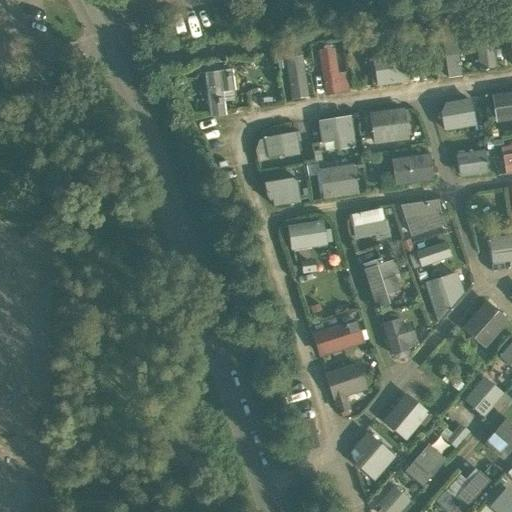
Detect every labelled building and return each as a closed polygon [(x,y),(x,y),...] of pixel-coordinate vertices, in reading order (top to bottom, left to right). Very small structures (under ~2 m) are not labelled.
[(438,48),(446,78),(464,73),(456,44),(438,48)] [(349,92),(346,70),(337,71),(335,46),(318,48),(323,95),(349,92)] [(478,68),(495,67),(494,48),(477,49),(478,68)] [(408,82),(407,54),(374,56),(375,84),(408,82)] [(305,56),(288,57),(291,98),(307,97),(305,56)] [(224,99),(235,99),(233,69),(207,71),(209,116),(225,115),(224,99)] [(495,121),(511,119),(511,90),(492,93),(495,121)] [(473,98),(442,101),(445,129),(476,125),(473,98)] [(376,144),(410,138),(404,106),(370,112),(376,144)] [(323,150),(356,147),(353,115),(320,118),(323,150)] [(264,134),(265,156),(299,154),(298,133),(264,134)] [(511,142),(502,144),(505,172),(511,171),(511,142)] [(457,151),(458,174),(488,173),(487,150),(457,151)] [(435,179),(430,152),(391,158),(396,185),(435,179)] [(320,167),(322,197),(358,195),(356,164),(320,167)] [(270,206),(301,203),(298,177),(267,181),(270,206)] [(400,208),(411,237),(446,224),(435,195),(400,208)] [(350,212),(352,238),(387,236),(386,210),(350,212)] [(286,225),(292,252),(329,244),(323,217),(286,225)] [(510,264),(511,263),(511,234),(489,237),(492,261),(510,259),(510,264)] [(446,239),(407,254),(414,270),(452,255),(446,239)] [(388,301),(386,294),(401,290),(393,257),(363,264),(373,305),(388,301)] [(461,325),(483,348),(511,322),(489,299),(461,325)] [(410,316),(383,324),(392,355),(420,346),(410,316)] [(359,319),(312,331),(318,356),(365,345),(359,319)] [(511,364),(511,339),(500,353),(511,364)] [(351,409),(346,395),(368,388),(359,361),(324,373),(338,413),(351,409)] [(485,375),(463,399),(483,416),(504,392),(485,375)] [(407,441),(431,413),(407,393),(383,421),(407,441)] [(485,440),(505,457),(511,449),(511,422),(506,417),(485,440)] [(453,447),(469,432),(458,421),(442,436),(453,447)] [(375,479),(396,456),(368,431),(347,454),(375,479)] [(423,486),(447,459),(429,443),(405,470),(423,486)] [(466,480),(460,474),(436,501),(448,511),(462,511),(491,480),(477,468),(466,480)] [(377,502),(388,511),(401,511),(411,501),(393,484),(377,502)] [(489,506),(496,511),(511,511),(511,489),(507,485),(489,506)]
